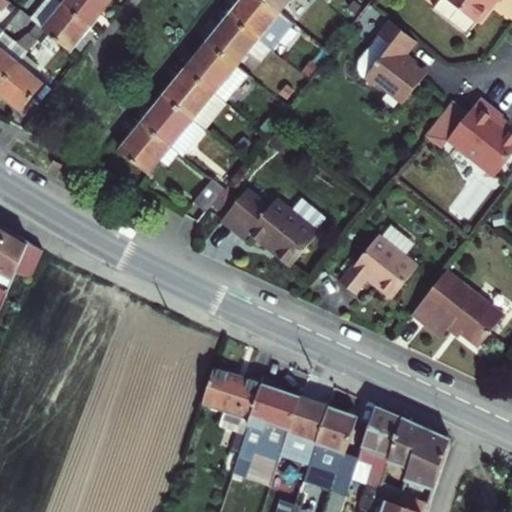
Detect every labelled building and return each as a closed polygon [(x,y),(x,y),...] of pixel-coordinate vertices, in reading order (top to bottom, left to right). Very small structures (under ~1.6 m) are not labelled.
[(85,23),(55,0),(35,26),(64,49),(85,23)] [(55,0),(85,23),(103,0),(55,0)] [(283,16),(262,0),(253,0),(236,22),(262,43),(274,53),(296,26),(283,16)] [(262,0),(283,16),(295,0),(262,0)] [(442,0),(432,14),(465,41),(496,1),(500,4),(503,0),(442,0)] [(214,50),(240,70),(262,43),(236,22),(214,50)] [(428,78),(405,61),(416,47),(391,27),(359,68),(357,74),(360,81),(381,98),(386,93),(403,107),(428,78)] [(24,52),(0,34),(0,43),(19,58),(24,52)] [(0,80),(14,63),(18,58),(19,58),(0,43),(0,80)] [(214,50),(192,76),(219,97),(232,108),(253,81),(240,70),(214,50)] [(14,63),(28,75),(32,70),(18,58),(14,63)] [(14,63),(0,80),(0,97),(15,110),(37,82),(28,75),(14,63)] [(219,97),(192,76),(171,103),(197,124),(219,97)] [(219,97),(197,124),(211,135),(232,108),(219,97)] [(171,103),(149,131),(176,152),(197,124),(171,103)] [(453,143),(450,146),(496,183),(511,163),(511,138),(500,129),(504,123),(482,106),(471,120),(462,131),(447,120),(438,131),(453,143)] [(456,108),(447,120),(462,131),(471,120),(456,108)] [(149,131),(128,157),(155,177),(176,152),(149,131)] [(224,191),(212,181),(195,204),(207,211),(224,191)] [(249,193),(221,226),(244,247),(250,239),(287,272),(315,240),(276,206),(271,213),(249,193)] [(0,253),(10,231),(0,225),(0,253)] [(0,310),(17,272),(33,280),(43,257),(45,252),(10,231),(0,253),(0,289),(1,290),(0,292),(0,310)] [(377,244),(340,291),(354,302),(367,286),(391,305),(416,275),(377,244)] [(445,278),(413,320),(440,343),(450,331),(476,353),(501,322),(445,278)] [(209,367),(197,405),(244,421),(257,384),(209,367)] [(244,421),(239,437),(234,454),(228,472),(240,476),(251,445),(278,454),(285,434),(297,397),(257,384),(244,421)] [(303,474),(312,447),(326,407),(297,397),(285,434),(299,438),(292,458),(299,460),(296,472),(303,474)] [(401,418),(375,406),(360,449),(388,459),(401,418)] [(355,417),(326,407),(312,447),(342,457),(355,417)] [(401,418),(388,459),(387,462),(407,469),(421,427),(401,418)] [(433,489),(451,441),(434,432),(421,427),(407,469),(404,479),(433,489)] [(222,449),(234,454),(239,437),(227,433),(222,449)] [(360,449),(358,458),(385,467),(387,462),(388,459),(360,449)] [(356,463),(342,457),(329,496),(343,501),(350,481),(353,472),(356,463)] [(353,472),(350,481),(371,488),(374,480),(353,472)] [(377,490),(378,488),(380,482),(374,480),(371,488),(377,490)] [(397,505),(400,495),(403,490),(380,482),(378,488),(388,492),(385,501),(397,505)] [(377,490),(369,511),(417,511),(397,505),(385,501),(388,492),(378,488),(377,490)] [(421,511),(424,503),(400,495),(397,505),(417,511),(421,511)]
